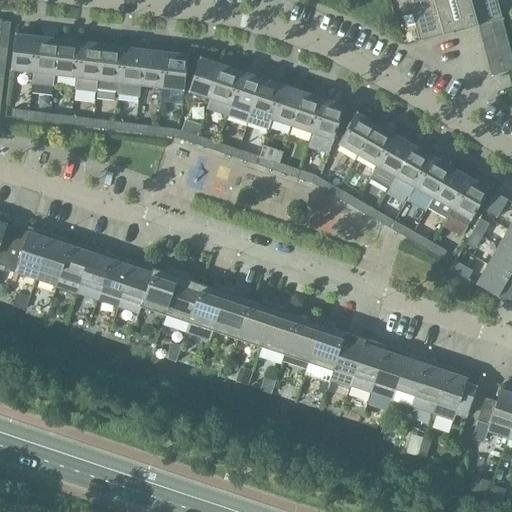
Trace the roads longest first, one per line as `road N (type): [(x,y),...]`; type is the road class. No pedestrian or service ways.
road 1 (residential): [(0,169),(511,340)]
road 2 (residential): [(511,151),(313,43),(218,15),(109,0)]
road 3 (secondary): [(213,511),(0,438)]
